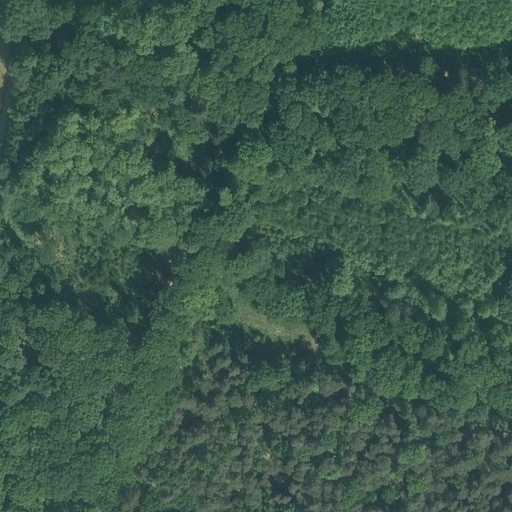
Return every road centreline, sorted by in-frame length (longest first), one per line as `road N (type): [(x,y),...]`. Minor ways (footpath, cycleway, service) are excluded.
road 1 (track): [(276,90),(192,383),(161,430),(112,435),(0,414)]
road 2 (track): [(511,147),(24,29)]
road 3 (track): [(230,249),(0,192)]
